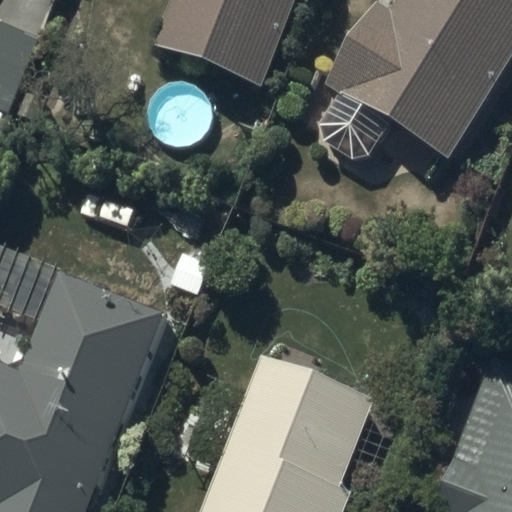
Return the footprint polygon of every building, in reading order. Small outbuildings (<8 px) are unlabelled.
[(304,0),(183,0),(160,61),(265,101),(304,0)] [(511,0),(414,0),(396,29),(381,20),(332,101),(342,108),(323,138),(328,156),(356,176),(373,169),(391,140),(450,176),(511,74),(511,0)] [(46,47),(0,29),(0,115),(16,122),(46,47)] [(0,511),(98,511),(168,331),(62,291),(23,389),(0,380),(0,511)] [(511,511),(511,377),(500,373),(441,511),(511,511)] [(378,418),(266,375),(212,511),(356,511),(357,511),(344,506),(378,418)]
